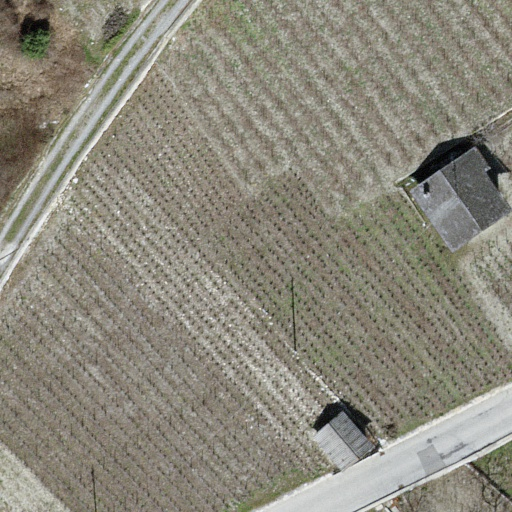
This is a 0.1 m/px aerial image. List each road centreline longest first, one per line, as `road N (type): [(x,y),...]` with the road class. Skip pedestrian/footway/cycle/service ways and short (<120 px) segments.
road 1 (track): [(0,257),(168,0)]
road 2 (unclassified): [(511,410),(319,511)]
